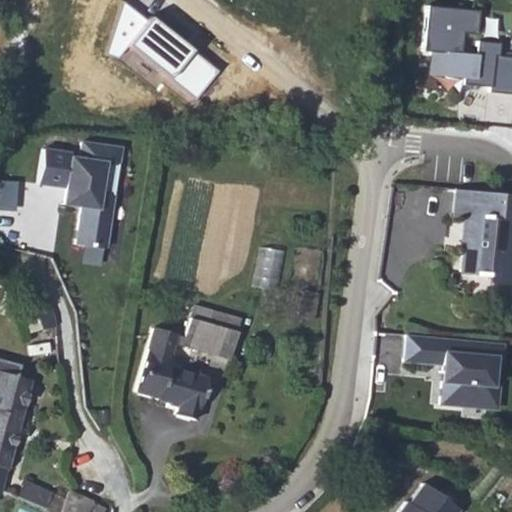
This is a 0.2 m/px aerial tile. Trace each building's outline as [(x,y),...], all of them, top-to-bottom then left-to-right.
[(214,71),(121,0),(106,53),(121,57),(131,45),(196,95),(214,71)] [(472,7),(421,3),(417,48),(426,49),(424,71),(458,74),(458,81),(485,84),(484,89),(511,90),(511,53),(492,52),(493,40),(472,38),(470,52),(455,51),(457,30),(470,31),(472,7)] [(72,242),(101,245),(116,145),(77,139),(74,156),(65,155),(66,150),(38,146),(33,180),(70,186),(72,203),(77,204),(72,242)] [(481,277),(508,280),(511,239),(511,192),(485,190),(451,187),(448,215),(459,217),(458,239),(455,269),(481,272),(481,277)] [(294,318),(311,320),(316,292),(299,289),(294,318)] [(233,330),(185,317),(177,343),(226,356),(233,330)] [(172,414),(192,419),(203,377),(163,366),(171,334),(149,327),(132,391),(153,398),(175,404),(172,414)] [(493,342),(399,333),(397,360),(435,364),(431,402),(474,406),(475,384),(483,385),(485,361),(492,361),(493,342)] [(13,426),(24,379),(12,376),(15,364),(0,360),(0,481),(11,435),(13,426)] [(13,426),(11,435),(23,438),(25,429),(13,426)] [(401,499),(390,511),(450,511),(453,508),(418,481),(402,501),(401,499)] [(43,511),(48,494),(29,487),(24,504),(43,511)] [(84,511),(88,501),(65,491),(63,498),(49,492),(48,494),(43,511),(45,511),(84,511)] [(84,511),(95,511),(99,506),(88,501),(84,511)]
